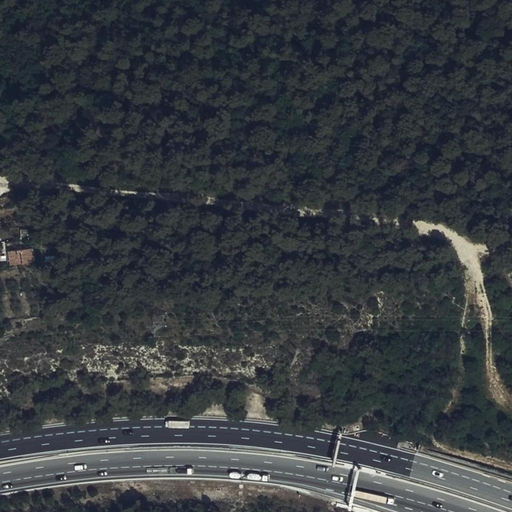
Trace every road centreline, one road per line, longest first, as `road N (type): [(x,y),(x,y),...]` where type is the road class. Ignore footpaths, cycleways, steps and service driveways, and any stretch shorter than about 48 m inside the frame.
road 1 (motorway): [(511,496),(380,456),(261,436),(131,432),(0,447)]
road 2 (motorway): [(0,478),(134,462),(244,463),(332,475),(467,511)]
